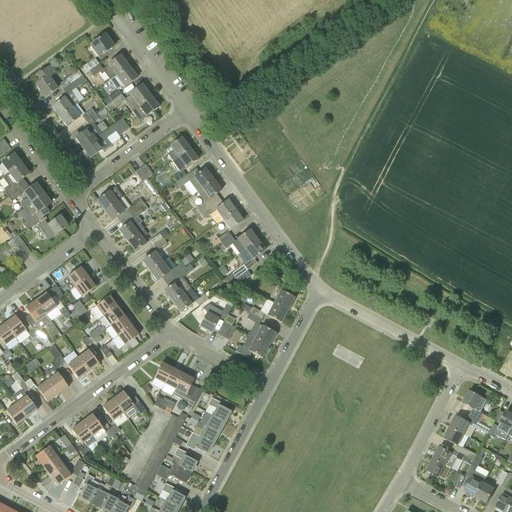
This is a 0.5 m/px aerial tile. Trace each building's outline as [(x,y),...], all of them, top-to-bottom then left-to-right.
[(99,58),(114,47),(104,35),(89,46),(99,58)] [(115,77),(129,67),(120,55),(107,65),(107,66),(102,70),(102,71),(104,73),(110,81),(115,77)] [(94,59),(81,69),(85,75),(89,72),(99,65),(94,59)] [(45,98),(58,88),(50,78),(57,73),(51,65),(37,75),(41,81),(36,85),(45,98)] [(99,65),(89,72),(93,77),(93,78),(102,71),(102,70),(99,65)] [(124,89),(138,79),(129,67),(115,77),(110,81),(117,90),(122,87),(124,89)] [(63,91),(83,76),(78,70),(59,85),(63,91)] [(67,96),(71,92),(86,81),(83,76),(63,91),(67,96)] [(129,96),(125,100),(124,102),(130,111),(150,96),(142,84),(128,94),(129,96)] [(112,103),(121,96),(117,90),(108,97),(112,103)] [(59,117),(72,108),(79,102),(71,92),(67,96),(52,107),(59,117)] [(125,100),(121,96),(112,103),(116,107),(124,102),(125,100)] [(139,123),(146,118),(159,108),(150,96),(130,111),(139,123)] [(66,127),(80,118),(72,108),(59,117),(66,127)] [(86,122),(95,115),(92,110),(82,117),(86,122)] [(90,127),(99,120),(95,115),(86,122),(90,127)] [(124,133),(129,129),(122,119),(117,123),(124,133)] [(124,133),(117,123),(102,134),(82,149),(90,159),(111,143),(107,138),(115,132),(119,137),(124,133)] [(82,149),(102,134),(94,124),(75,139),(82,149)] [(172,162),(178,158),(189,149),(181,138),(170,147),(173,151),(167,156),(172,162)] [(0,155),(1,157),(10,150),(7,145),(0,149),(0,155)] [(186,168),(197,160),(189,149),(178,158),(186,168)] [(9,174),(21,165),(14,154),(1,164),(9,174)] [(16,184),(29,174),(21,165),(9,174),(3,179),(10,188),(13,186),(16,184)] [(147,179),(152,175),(145,165),(140,169),(147,179)] [(142,182),(147,179),(140,169),(135,173),(142,182)] [(189,180),(189,181),(197,192),(213,180),(204,169),(189,180)] [(176,183),(186,176),(182,171),(172,178),(176,183)] [(180,188),(189,181),(189,180),(186,176),(176,183),(180,188)] [(196,217),(219,200),(216,195),(221,191),(213,180),(197,192),(205,202),(195,209),(196,210),(192,213),(196,217)] [(24,209),(43,194),(36,184),(23,194),(27,199),(20,204),(23,209),(24,208),(24,209)] [(8,198),(17,191),(13,186),(10,188),(4,193),(8,198)] [(104,212),(117,202),(122,197),(115,188),(97,201),(104,212)] [(21,195),(17,191),(8,198),(11,202),(21,195)] [(26,230),(29,227),(49,212),(45,208),(51,204),(43,194),(24,209),(19,212),(26,222),(22,225),(26,230)] [(120,222),(145,204),(141,199),(125,212),(117,202),(104,212),(112,221),(117,218),(120,222)] [(223,204),(219,200),(196,217),(200,223),(209,215),(217,225),(222,221),(235,211),(228,201),(223,204)] [(127,242),(138,233),(143,229),(135,219),(148,209),(145,204),(120,222),(124,227),(119,231),(127,242)] [(229,231),(243,221),(235,211),(222,221),(229,231)] [(67,226),(60,216),(47,225),(44,221),(37,226),(45,237),(51,232),(55,236),(67,226)] [(153,246),(163,239),(168,235),(165,230),(150,241),(153,246)] [(250,231),(235,241),(235,242),(232,245),(239,254),(244,250),(257,241),(250,231)] [(221,244),(231,237),(227,232),(218,239),(221,244)] [(135,252),(146,244),(138,233),(127,242),(135,252)] [(19,248),(26,257),(31,253),(18,236),(13,240),(19,248)] [(235,241),(231,237),(221,244),(225,250),(232,245),(235,242),(235,241)] [(157,251),(167,244),(163,239),(153,246),(157,251)] [(257,241),(244,250),(251,260),(227,277),(231,283),(236,279),(247,271),(256,264),(253,259),(264,251),(257,241)] [(19,248),(14,252),(21,261),(26,257),(19,248)] [(150,272),(162,262),(155,252),(142,262),(150,272)] [(194,261),(190,256),(182,261),(185,267),(194,261)] [(157,282),(164,277),(170,272),(162,262),(150,272),(157,282)] [(172,271),(175,276),(185,269),(181,263),(172,271)] [(172,302),(190,289),(182,278),(193,270),(190,265),(185,269),(175,276),(179,280),(164,291),(172,302)] [(74,288),(88,278),(80,268),(67,278),(71,284),(74,288)] [(240,284),(251,276),(247,271),(236,279),(240,284)] [(82,298),(95,288),(88,278),(74,288),(82,298)] [(60,292),(56,286),(51,290),(55,296),(60,292)] [(198,299),(190,289),(172,302),(180,313),(195,302),(199,307),(208,300),(205,295),(198,299)] [(288,311),(294,299),(280,292),(274,303),(288,311)] [(46,316),(57,308),(46,294),(36,301),(46,316)] [(103,317),(117,307),(109,297),(96,307),(103,317)] [(281,323),(288,311),(274,303),(267,300),(260,312),(264,314),(267,316),(281,323)] [(43,344),(48,340),(42,331),(52,324),(46,316),(36,301),(25,309),(38,326),(33,331),(38,337),(43,344)] [(78,312),(84,308),(79,301),(73,306),(78,312)] [(249,313),(252,308),(245,304),(242,310),(249,313)] [(225,320),(231,308),(226,305),(222,312),(208,305),(203,309),(207,314),(199,327),(211,333),(219,317),(225,320)] [(110,327),(124,316),(117,307),(103,317),(110,327)] [(72,318),(71,317),(64,308),(59,311),(66,322),(72,318)] [(74,321),(81,316),(87,311),(84,308),(78,312),(71,317),(72,318),(74,321)] [(249,314),(261,321),(264,314),(260,312),(252,308),(249,313),(249,314)] [(259,325),(261,321),(249,314),(246,319),(255,324),(249,335),(269,346),(275,334),(259,325)] [(117,336),(131,326),(124,316),(110,327),(117,336)] [(15,339),(26,331),(15,317),(5,325),(15,339)] [(228,341),(235,329),(223,322),(217,334),(228,341)] [(0,340),(5,347),(15,339),(5,325),(0,328),(0,340)] [(124,346),(138,336),(131,326),(117,336),(124,346)] [(92,340),(98,335),(95,330),(89,335),(92,340)] [(33,340),(38,337),(33,331),(28,334),(33,340)] [(96,345),(102,340),(98,335),(92,340),(96,345)] [(262,359),(269,346),(249,335),(249,336),(243,348),(239,345),(235,352),(248,359),(252,353),(262,359)] [(86,348),(91,344),(87,338),(81,341),(86,348)] [(107,359),(112,355),(105,346),(100,349),(107,359)] [(6,360),(11,356),(7,350),(2,354),(6,360)] [(60,367),(65,363),(61,357),(62,357),(57,350),(51,355),(55,360),(60,367)] [(88,373),(99,365),(88,350),(78,358),(88,373)] [(0,355),(0,361),(6,370),(11,366),(6,360),(2,354),(0,355)] [(78,380),(88,373),(78,358),(67,366),(78,380)] [(35,370),(41,366),(35,359),(31,361),(33,364),(33,368),(35,370)] [(55,370),(60,367),(55,360),(50,364),(55,370)] [(31,373),(35,370),(33,368),(33,364),(31,361),(25,366),(31,373)] [(165,385),(173,369),(161,364),(154,379),(165,385)] [(175,390),(183,375),(173,369),(165,385),(175,390)] [(29,390),(24,383),(17,372),(11,377),(24,393),(29,390)] [(57,396),(68,388),(57,373),(47,381),(57,396)] [(191,411),(194,406),(202,391),(191,386),(194,380),(183,375),(175,390),(173,395),(188,403),(186,408),(191,411)] [(29,390),(34,386),(30,380),(24,383),(29,390)] [(47,403),(57,396),(47,381),(36,389),(47,403)] [(146,395),(151,391),(146,385),(141,389),(146,395)] [(123,415),(134,407),(123,392),(112,400),(123,415)] [(491,430),(494,424),(481,418),(483,414),(480,413),(487,401),(469,392),(463,404),(472,409),(468,417),(491,430)] [(27,418),(37,411),(26,396),(16,404),(27,418)] [(166,408),(169,401),(163,398),(160,405),(166,408)] [(225,423),(231,412),(218,406),(220,403),(211,398),(208,405),(215,409),(212,416),(225,423)] [(113,422),(123,415),(112,400),(102,407),(113,422)] [(171,410),(175,404),(169,401),(166,408),(171,410)] [(16,426),(27,418),(16,404),(5,412),(16,426)] [(140,416),(146,412),(141,406),(136,409),(140,416)] [(509,435),(511,428),(511,414),(506,411),(498,427),(494,424),(491,430),(488,435),(493,438),(498,429),(509,435)] [(193,414),(191,418),(198,422),(200,417),(193,414)] [(93,437),(103,430),(92,415),(82,423),(93,437)] [(219,434),(225,423),(212,416),(211,415),(205,426),(219,434)] [(181,427),(183,423),(184,422),(172,416),(169,421),(181,427)] [(465,422),(456,417),(450,428),(464,435),(470,425),(488,435),(491,430),(468,417),(465,422)] [(205,426),(198,422),(191,418),(188,423),(195,427),(195,426),(203,430),(199,437),(200,437),(200,438),(212,445),(219,434),(205,426)] [(178,433),(181,427),(169,421),(166,426),(178,433)] [(82,445),(93,437),(82,423),(71,430),(82,445)] [(6,434),(11,430),(6,424),(1,428),(6,434)] [(118,439),(123,435),(115,425),(110,428),(115,435),(118,439)] [(175,438),(178,433),(166,426),(163,432),(175,438)] [(109,439),(115,435),(110,428),(105,432),(109,439)] [(475,460),(477,455),(463,448),(459,445),(464,435),(450,428),(444,439),(455,444),(452,449),(465,455),(475,460)] [(172,444),(173,443),(175,438),(163,432),(160,437),(172,444)] [(207,454),(212,445),(200,438),(192,434),(185,447),(194,451),(195,448),(207,454)] [(66,449),(71,445),(64,436),(59,440),(66,449)] [(169,449),(172,444),(160,437),(157,443),(169,449)] [(179,447),(182,442),(175,438),(173,443),(179,447)] [(166,455),(169,449),(157,443),(154,448),(166,455)] [(69,455),(75,451),(71,445),(66,449),(66,450),(69,455)] [(43,467),(57,457),(49,447),(35,457),(43,467)] [(87,460),(91,457),(89,454),(85,448),(79,452),(84,458),(85,457),(87,460)] [(163,460),(166,455),(154,448),(151,454),(163,460)] [(451,469),(457,457),(440,448),(433,459),(451,469)] [(197,463),(184,456),(186,454),(177,449),(172,459),(167,456),(165,460),(173,465),(178,467),(191,474),(197,463)] [(124,459),(127,453),(120,450),(117,455),(124,459)] [(160,466),(163,460),(151,454),(148,459),(160,466)] [(472,466),(475,460),(465,455),(462,461),(472,466)] [(476,498),(484,483),(486,479),(475,473),(482,458),(477,455),(475,460),(472,466),(466,477),(471,479),(464,492),(476,498)] [(57,487),(71,476),(57,457),(43,467),(57,487)] [(157,471),(160,466),(148,459),(145,465),(157,471)] [(451,469),(433,459),(427,471),(439,478),(445,466),(451,469)] [(76,476),(83,464),(78,461),(71,474),(76,476)] [(155,477),(155,475),(157,471),(145,465),(142,470),(155,477)] [(178,467),(173,465),(170,471),(160,466),(157,471),(155,475),(166,481),(168,476),(185,485),(191,474),(178,467)] [(152,482),(155,477),(142,470),(139,476),(152,482)] [(501,486),(507,474),(503,471),(496,484),(501,486)] [(460,489),(466,477),(461,474),(454,486),(460,489)] [(511,479),(511,476),(507,474),(501,486),(506,489),(507,488),(511,479)] [(90,504),(97,490),(97,489),(98,486),(92,483),(94,479),(87,476),(83,484),(86,485),(79,498),(90,504)] [(149,488),(152,482),(139,476),(136,481),(149,488)] [(112,487),(115,480),(110,477),(107,485),(106,484),(102,492),(97,490),(90,504),(101,509),(108,495),(107,495),(112,487)] [(120,492),(124,484),(115,480),(112,487),(120,492)] [(146,493),(149,488),(136,481),(134,486),(146,493)] [(487,504),(494,489),(484,483),(476,498),(487,504)] [(178,509),(184,498),(172,491),(173,488),(165,484),(162,490),(169,495),(165,501),(164,501),(178,509)] [(361,502),(373,508),(380,491),(369,486),(361,502)] [(507,511),(511,504),(511,490),(507,488),(506,489),(496,508),(502,511),(507,511)] [(147,493),(138,489),(134,498),(142,503),(147,493)] [(106,511),(112,511),(118,502),(117,501),(118,501),(108,495),(101,509),(106,511)] [(131,510),(135,501),(128,497),(126,503),(124,502),(123,504),(118,502),(112,511),(126,511),(128,508),(131,510)] [(147,499),(144,504),(152,508),(154,503),(147,499)] [(164,501),(161,506),(159,511),(176,511),(178,509),(164,501)]
